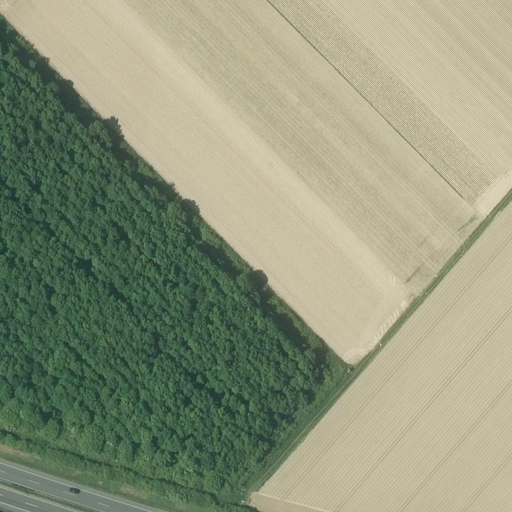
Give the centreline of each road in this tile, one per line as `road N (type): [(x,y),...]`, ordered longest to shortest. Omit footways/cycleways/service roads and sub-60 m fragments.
road 1 (track): [(511,193),(245,502),(0,418)]
road 2 (motorway): [(133,511),(0,470)]
